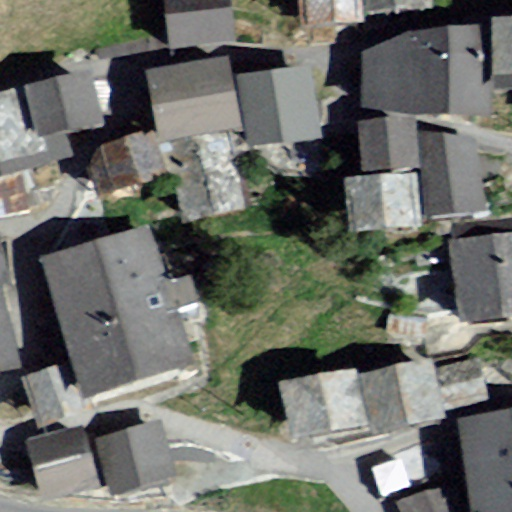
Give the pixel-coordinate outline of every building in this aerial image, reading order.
[(226,0),(161,0),(167,54),(232,47),(226,0)] [(353,0),(294,0),(297,43),(356,39),(353,0)] [(425,19),(423,0),(362,0),(364,23),(425,19)] [(511,32),(492,32),(493,109),(511,109),(511,32)] [(222,66),(146,80),(160,154),(235,140),(222,66)] [(313,66),(242,72),(250,152),(321,146),(313,66)] [(87,83),(24,95),(36,153),(99,140),(87,83)] [(19,89),(0,96),(0,179),(37,169),(19,89)] [(356,126),(358,173),(414,172),(413,125),(356,126)] [(483,216),(477,133),(417,138),(424,220),(483,216)] [(152,137),(92,155),(106,203),(166,186),(152,137)] [(229,152),(173,163),(184,217),(240,206),(229,152)] [(414,174),(347,180),(351,230),(418,224),(414,174)] [(151,224),(46,253),(86,399),(191,370),(151,224)] [(511,233),(452,239),(460,329),(511,323),(511,233)] [(0,370),(16,366),(0,300),(0,370)] [(431,367),(429,358),(358,374),(370,428),(441,412),(440,409),(431,367)] [(476,358),(431,367),(440,409),(485,398),(476,358)] [(353,369),(279,382),(290,442),(363,429),(353,369)] [(511,511),(511,417),(458,428),(474,511),(511,511)] [(162,422),(101,438),(116,498),(178,481),(162,422)] [(85,424),(24,440),(39,499),(101,483),(85,424)] [(465,511),(463,481),(413,484),(414,511),(465,511)]
